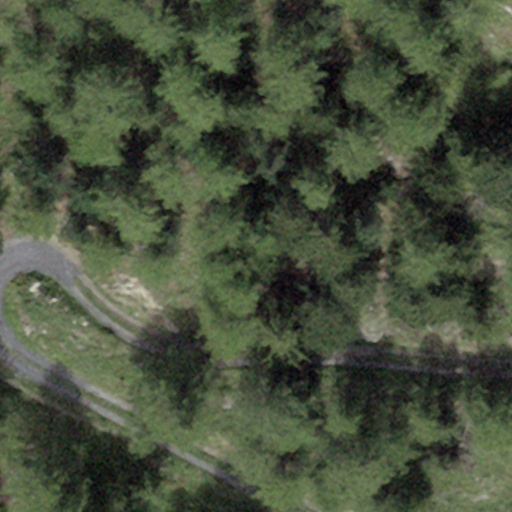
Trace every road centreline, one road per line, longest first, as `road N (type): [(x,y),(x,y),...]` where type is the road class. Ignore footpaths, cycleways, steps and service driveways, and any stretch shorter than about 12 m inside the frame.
road 1 (track): [(0,289),(14,256),(54,254),(132,312),(211,352),(511,365)]
road 2 (track): [(281,511),(38,363),(0,313)]
